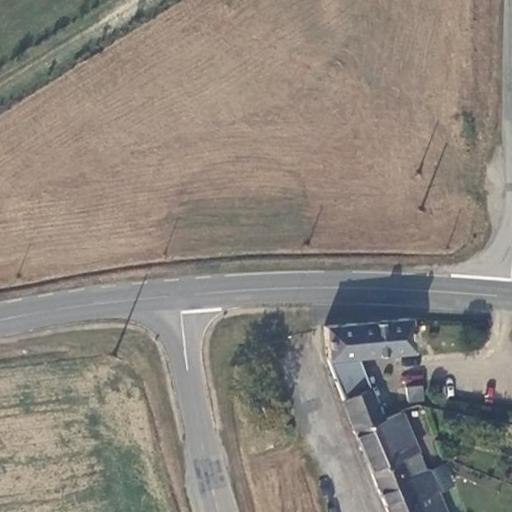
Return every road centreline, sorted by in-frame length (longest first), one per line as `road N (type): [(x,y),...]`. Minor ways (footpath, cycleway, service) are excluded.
road 1 (secondary): [(182,294),(404,288),(509,296)]
road 2 (unclassified): [(218,511),(182,294)]
road 3 (secondary): [(0,320),(182,294)]
